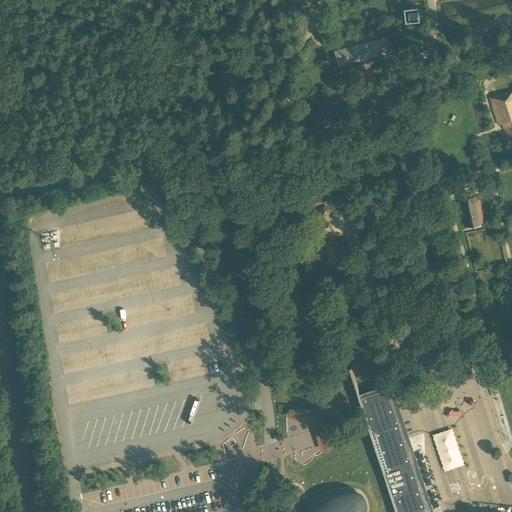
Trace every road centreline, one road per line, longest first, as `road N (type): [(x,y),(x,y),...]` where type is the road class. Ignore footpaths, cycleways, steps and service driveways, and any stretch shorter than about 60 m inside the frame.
road 1 (unclassified): [(273,511),(260,370),(161,165),(0,191)]
road 2 (tertiary): [(26,511),(0,311)]
road 3 (track): [(120,0),(161,165)]
